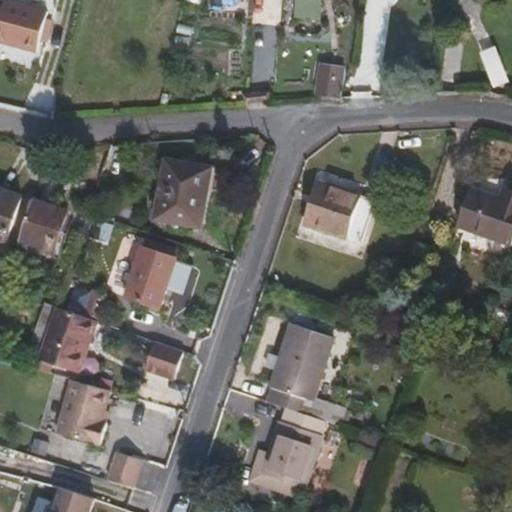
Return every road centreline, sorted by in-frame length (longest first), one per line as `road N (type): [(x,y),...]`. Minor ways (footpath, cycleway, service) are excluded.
road 1 (residential): [(299,123),(168,511)]
road 2 (residential): [(0,124),(35,134),(299,123)]
road 3 (residential): [(299,123),(511,115)]
